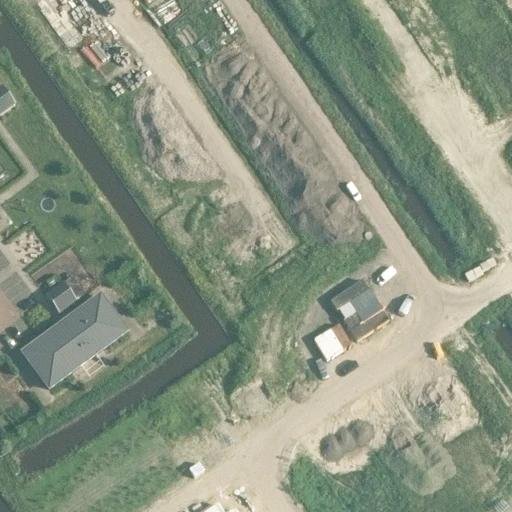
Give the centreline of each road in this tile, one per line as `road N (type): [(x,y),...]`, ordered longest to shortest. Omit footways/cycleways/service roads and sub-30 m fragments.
road 1 (residential): [(242,12),(164,65),(228,159),(307,106)]
road 2 (residential): [(511,223),(364,0)]
road 3 (residential): [(454,319),(307,106)]
road 4 (residential): [(257,459),(454,319)]
